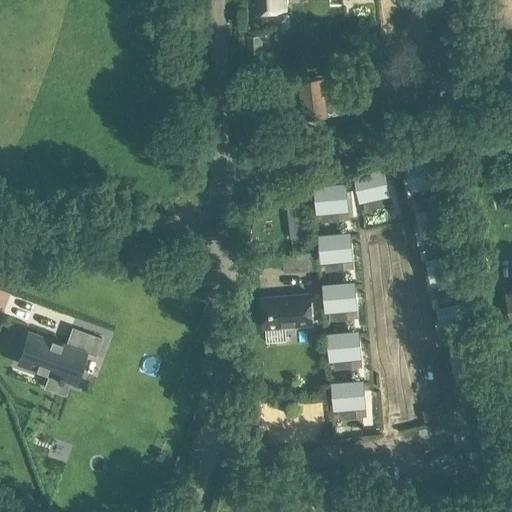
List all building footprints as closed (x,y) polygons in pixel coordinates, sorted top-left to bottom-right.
[(253,0),(254,13),(285,10),(284,0),(253,0)] [(249,37),(250,53),(264,52),(263,36),(249,37)] [(329,117),(324,78),(299,80),(303,120),(329,117)] [(254,111),(280,110),(279,91),(253,92),(254,111)] [(434,160),(410,165),(414,185),(439,180),(434,160)] [(382,172),(358,177),(362,197),(386,192),(382,172)] [(344,184),(316,186),(318,210),(346,208),(344,184)] [(257,216),(296,214),(295,195),(256,196),(257,216)] [(445,208),(421,214),(425,233),(449,228),(445,208)] [(258,219),(259,238),(298,236),(297,216),(258,219)] [(349,233),(320,235),(322,260),(351,257),(349,233)] [(307,241),(277,242),(278,257),(308,256),(307,241)] [(431,262),(436,282),(460,276),(455,256),(431,262)] [(353,282),(325,284),(327,309),(355,307),(353,282)] [(314,324),(311,294),(261,298),(264,328),(314,324)] [(442,310),(447,329),(470,324),(466,305),(442,310)] [(95,332),(123,345),(130,331),(102,317),(95,332)] [(48,374),(70,382),(71,382),(82,352),(95,356),(102,338),(72,327),(65,345),(31,333),(20,364),(48,374)] [(357,331),(329,334),(331,358),(359,355),(357,331)] [(450,356),(463,414),(472,412),(494,407),(481,349),(450,356)] [(423,369),(421,379),(450,386),(452,376),(423,369)] [(361,380),(333,383),(335,407),(363,405),(361,380)] [(73,415),(70,384),(42,387),(46,418),(73,415)] [(322,457),(323,439),(293,436),(292,454),(322,457)] [(511,451),(503,453),(506,471),(511,470),(511,451)] [(9,511),(25,511),(17,500),(6,507),(9,511)]
